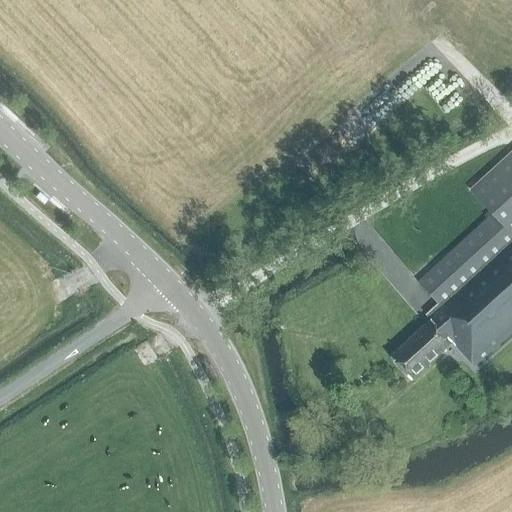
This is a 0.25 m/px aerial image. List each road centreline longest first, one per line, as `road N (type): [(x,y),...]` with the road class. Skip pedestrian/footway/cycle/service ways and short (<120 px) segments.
road 1 (secondary): [(274,511),(258,438),(235,383),(165,285)]
road 2 (secondary): [(165,285),(0,132)]
road 3 (unclassified): [(0,397),(165,285)]
